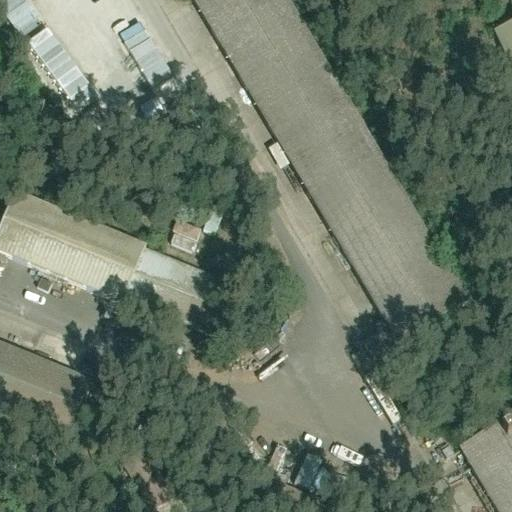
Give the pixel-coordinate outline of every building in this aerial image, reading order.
[(180,0),(378,331),(457,284),(287,0),(180,0)] [(511,76),(511,6),(483,23),(511,76)] [(136,89),(156,79),(151,69),(131,79),(136,89)] [(211,268),(1,179),(0,181),(0,244),(187,323),(211,268)] [(0,396),(58,422),(84,361),(0,324),(0,396)] [(482,511),(511,511),(511,413),(447,454),(482,511)] [(332,501),(339,483),(351,488),(356,477),(310,456),(297,485),(332,501)]
